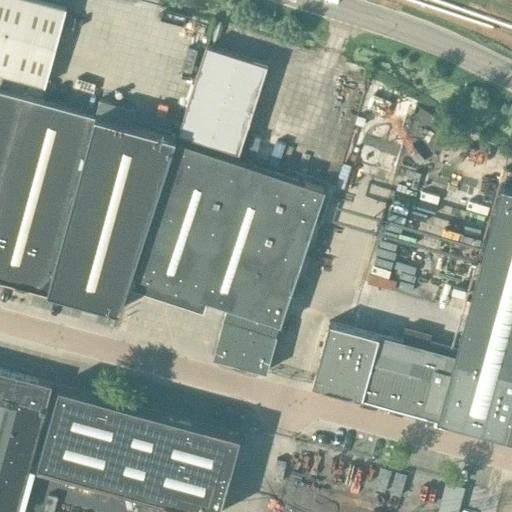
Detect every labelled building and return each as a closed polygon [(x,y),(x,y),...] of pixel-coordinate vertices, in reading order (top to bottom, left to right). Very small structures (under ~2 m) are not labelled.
[(0,0),(0,87),(0,88),(4,74),(46,85),(67,6),(45,0),(0,0)] [(268,63),(207,43),(179,131),(240,151),(268,63)] [(0,275),(14,280),(36,286),(85,299),(102,303),(117,308),(118,308),(121,309),(177,136),(131,123),(136,108),(100,98),(96,114),(0,88),(0,87),(0,275)] [(180,138),(135,274),(228,304),(224,316),(224,315),(213,355),(268,370),(278,332),(277,332),(280,321),(281,322),(326,187),(180,138)] [(331,319),(314,381),(453,419),(476,426),(511,435),(511,184),(502,182),(458,345),(431,338),(429,345),(403,338),(331,319)] [(0,511),(17,511),(53,382),(0,367),(0,511)] [(60,384),(39,462),(220,511),(242,433),(60,384)]
